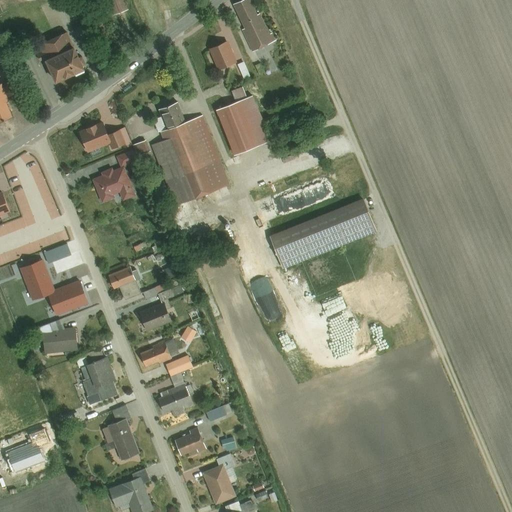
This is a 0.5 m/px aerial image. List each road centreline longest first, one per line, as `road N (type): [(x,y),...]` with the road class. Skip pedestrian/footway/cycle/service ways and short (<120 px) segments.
road 1 (unclassified): [(299,0),(511,511)]
road 2 (residential): [(38,129),(190,511)]
road 3 (secondary): [(38,129),(216,0)]
